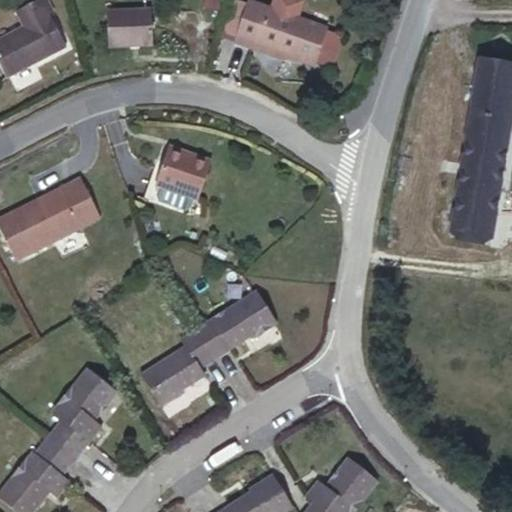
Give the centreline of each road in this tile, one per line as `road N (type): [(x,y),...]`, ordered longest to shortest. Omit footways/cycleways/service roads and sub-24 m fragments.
road 1 (residential): [(368,186),(251,112),(192,92),(103,97),(0,145)]
road 2 (residential): [(346,363),(158,468),(129,511)]
road 3 (residential): [(346,363),(368,416),(407,462),(468,511)]
road 4 (residential): [(424,0),(368,186)]
road 5 (residential): [(368,186),(349,287),(346,363)]
